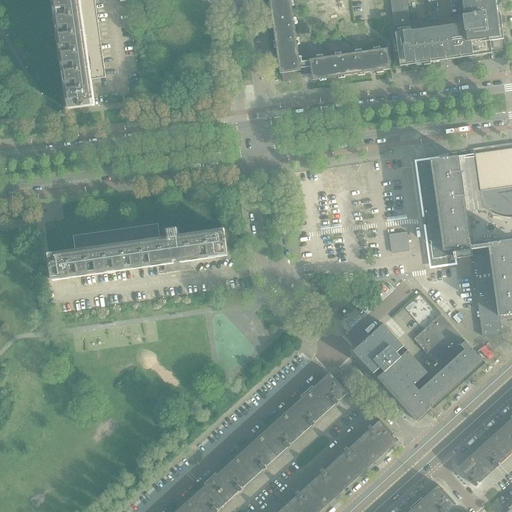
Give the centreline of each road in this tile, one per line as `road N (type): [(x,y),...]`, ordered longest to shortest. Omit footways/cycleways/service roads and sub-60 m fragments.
road 1 (tertiary): [(511,86),(263,122)]
road 2 (tertiary): [(0,188),(246,152)]
road 3 (tertiary): [(266,149),(511,115)]
road 4 (tertiary): [(242,125),(0,159)]
road 5 (residential): [(153,511),(331,353)]
road 6 (residential): [(246,152),(263,266),(279,277)]
road 7 (residential): [(279,277),(284,265),(266,149)]
road 8 (tertiary): [(511,359),(416,446)]
road 9 (residential): [(416,446),(331,353)]
road 10 (residential): [(228,0),(242,125)]
road 11 (residential): [(263,122),(246,0)]
